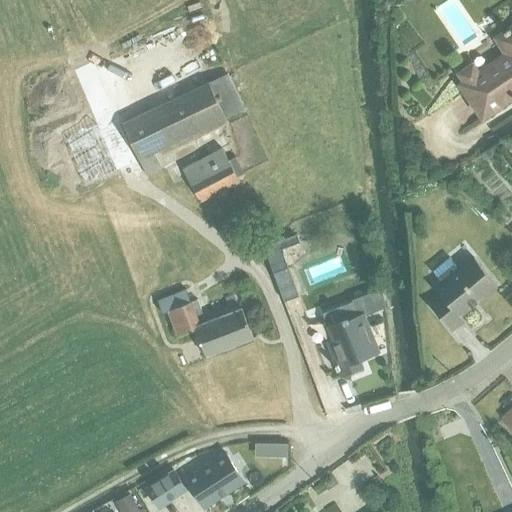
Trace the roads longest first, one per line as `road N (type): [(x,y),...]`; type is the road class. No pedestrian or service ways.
road 1 (residential): [(511,345),(461,383),(349,438),(246,511)]
road 2 (track): [(349,438),(284,431),(220,437),(169,456),(74,511)]
